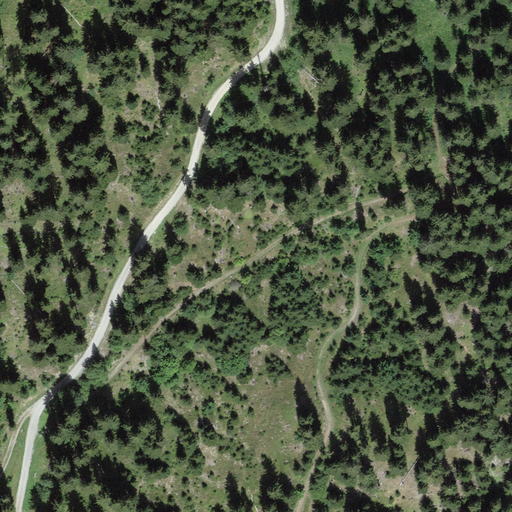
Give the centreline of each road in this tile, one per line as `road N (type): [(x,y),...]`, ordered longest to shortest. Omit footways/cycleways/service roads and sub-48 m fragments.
road 1 (track): [(279,0),(280,31),(267,54),(227,83),(192,173),(132,256),(102,335),(35,415),(19,511)]
road 2 (track): [(442,171),(454,188),(444,204),(383,228),(361,250),(352,321),(325,343),(317,369),(328,435),(296,511)]
